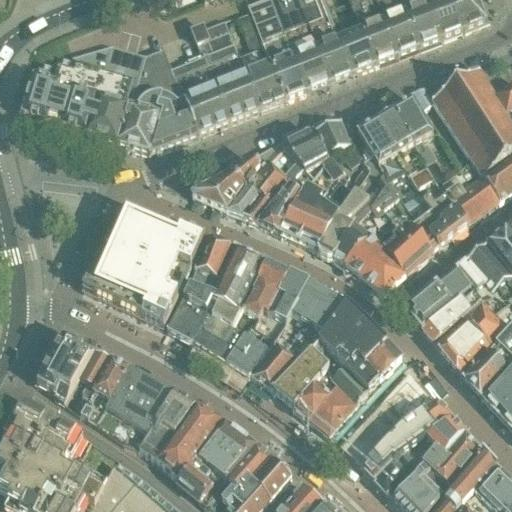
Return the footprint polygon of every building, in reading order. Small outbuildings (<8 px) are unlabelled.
[(173,15),(195,6),(192,0),(183,0),(169,6),(173,15)] [(294,0),(278,0),(269,4),(308,99),(331,90),(294,0)] [(321,0),(294,0),(331,90),(354,81),(339,43),(321,0)] [(372,0),(347,0),(350,6),(348,6),(352,16),(359,32),(360,35),(374,72),(397,64),(372,0)] [(397,0),(372,0),(397,64),(419,55),(397,0)] [(397,0),(419,55),(441,46),(423,0),(397,0)] [(423,0),(441,46),(463,37),(449,0),(423,0)] [(449,0),(463,37),(487,28),(475,0),(449,0)] [(269,4),(248,13),(286,108),(308,99),(269,4)] [(250,18),(237,23),(237,24),(251,60),(240,64),(261,117),(286,108),(248,13),(247,13),(250,18)] [(354,34),(359,32),(352,16),(348,18),(354,34)] [(203,32),(192,37),(202,63),(203,62),(228,130),(261,117),(240,64),(225,27),(225,26),(204,34),(203,32)] [(360,35),(339,43),(354,81),(374,72),(360,35)] [(136,94),(146,63),(112,53),(112,52),(73,63),(71,68),(64,66),(62,71),(52,68),(50,73),(45,72),(43,77),(36,74),(21,123),(47,131),(47,130),(52,132),(84,142),(85,142),(84,143),(115,152),(133,98),(134,93),(136,94)] [(183,106),(171,75),(164,56),(146,63),(136,94),(134,93),(133,98),(115,152),(148,162),(149,162),(161,125),(183,106)] [(202,63),(171,75),(183,106),(196,143),(228,130),(203,62),(202,63)] [(511,131),(505,119),(495,102),(479,77),(432,107),(433,110),(470,168),(471,167),(481,182),(511,160),(511,131)] [(505,119),(511,115),(511,91),(495,102),(505,119)] [(433,110),(432,107),(423,94),(412,99),(424,116),(433,110)] [(161,125),(149,162),(196,143),(183,106),(161,125)] [(421,149),(434,141),(414,107),(396,117),(395,115),(393,116),(415,152),(427,171),(435,166),(426,151),(424,152),(421,149)] [(401,160),(415,152),(393,116),(375,127),(405,178),(405,177),(409,183),(417,177),(408,162),(404,165),(401,160)] [(351,152),(348,145),(341,127),(307,140),(326,163),(329,169),(322,174),(325,177),(314,190),(312,190),(307,197),(308,198),(280,242),(316,259),(319,253),(355,199),(345,192),(350,182),(333,159),(349,153),(351,152)] [(388,188),(405,178),(375,127),(356,138),(378,174),(380,173),(384,181),(388,188)] [(361,190),(355,199),(319,253),(316,259),(319,260),(321,264),(328,267),(333,267),(333,266),(334,267),(337,262),(338,262),(365,224),(366,223),(377,240),(382,235),(387,230),(391,235),(404,224),(392,209),(399,204),(390,191),(388,188),(384,181),(380,173),(378,174),(356,138),(348,145),(351,152),(349,153),(351,156),(360,167),(363,172),(369,179),(361,190)] [(299,176),(312,190),(314,190),(325,177),(322,174),(329,169),(326,163),(307,140),(280,155),(299,176)] [(259,233),(299,176),(280,155),(252,170),(259,176),(252,186),(265,195),(244,227),(259,233)] [(360,167),(351,156),(343,161),(351,173),(360,167)] [(499,210),(511,200),(511,160),(481,182),(499,210)] [(499,210),(481,182),(471,167),(470,168),(465,171),(452,183),(453,183),(440,192),(442,194),(447,202),(456,215),(468,232),(499,210)] [(229,220),(252,186),(259,176),(252,170),(193,201),(192,202),(192,203),(192,204),(193,205),(194,206),(229,220)] [(369,179),(363,172),(355,185),(361,190),(369,179)] [(427,173),(410,183),(417,194),(434,185),(427,173)] [(307,197),(312,190),(299,176),(259,233),(278,241),(280,242),(308,198),(307,197)] [(229,220),(244,227),(265,195),(252,186),(229,220)] [(408,218),(422,207),(423,206),(420,200),(409,206),(403,210),(408,218)] [(430,202),(423,206),(422,207),(441,232),(423,247),(433,260),(439,255),(468,232),(456,215),(447,202),(437,210),(430,202)] [(387,269),(402,257),(415,245),(420,251),(417,252),(428,265),(433,260),(423,247),(441,232),(422,207),(408,218),(418,230),(412,235),(404,224),(391,235),(396,243),(393,246),(395,249),(358,284),(383,303),(401,288),(387,269)] [(163,335),(205,244),(182,235),(180,239),(127,216),(83,296),(163,335)] [(344,273),(376,241),(377,240),(366,223),(365,224),(338,262),(337,262),(334,267),(344,272),(344,273)] [(396,243),(391,235),(387,230),(382,235),(377,240),(376,241),(344,273),(358,284),(395,249),(393,246),(396,243)] [(511,282),(511,244),(505,235),(487,250),(511,281),(511,282)] [(416,275),(428,265),(417,252),(420,251),(415,245),(402,257),(416,275)] [(211,305),(233,255),(209,246),(194,278),(189,294),(211,305)] [(491,298),(511,281),(487,250),(465,267),(491,298)] [(266,270),(234,255),(233,255),(211,305),(189,294),(178,318),(167,337),(192,351),(205,323),(232,338),(266,270)] [(401,288),(416,275),(402,257),(387,269),(401,288)] [(451,335),(432,352),(444,366),(448,371),(493,326),(502,336),(511,325),(511,282),(511,281),(491,298),(465,267),(456,274),(476,298),(473,299),(474,301),(481,309),(481,312),(453,337),(451,335)] [(266,321),(289,282),(266,270),(232,338),(205,323),(192,351),(226,372),(241,347),(242,348),(251,334),(257,339),(260,334),(257,332),(259,328),(256,327),(261,319),(266,321)] [(468,306),(474,301),(454,275),(403,316),(422,339),(455,313),(465,304),(468,306)] [(296,312),(309,291),(289,282),(266,321),(261,319),(256,327),(259,328),(257,332),(260,334),(257,339),(273,350),(279,342),(276,341),(287,323),(288,324),(296,311),(296,312)] [(346,312),(312,293),(309,291),(296,312),(296,311),(288,324),(287,323),(276,341),(279,342),(273,350),(250,385),(272,400),(272,399),(305,365),(319,348),(346,312)] [(422,339),(432,352),(451,335),(453,337),(481,312),(480,309),(474,301),(468,306),(465,304),(455,313),(422,339)] [(305,365),(272,399),(294,416),(324,381),(333,370),(338,376),(365,399),(367,402),(379,390),(377,387),(378,386),(366,372),(388,353),(385,350),(346,312),(319,348),(305,365)] [(463,387),(511,334),(511,325),(502,336),(493,326),(448,371),(463,387)] [(273,350),(257,339),(251,334),(242,348),(241,347),(226,372),(249,386),(250,385),(273,350)] [(511,334),(463,387),(480,405),(511,368),(511,334)] [(78,385),(95,357),(64,342),(36,391),(54,401),(53,404),(64,411),(66,407),(66,408),(79,386),(78,385)] [(396,375),(402,369),(388,353),(366,372),(378,386),(377,387),(379,390),(396,374),(396,375)] [(80,422),(112,366),(95,357),(78,385),(79,386),(86,390),(80,400),(85,403),(81,410),(78,408),(73,418),(80,422)] [(95,432),(130,375),(112,366),(80,422),(95,432)] [(511,438),(511,368),(480,405),(511,438)] [(130,375),(95,432),(112,444),(150,385),(130,375)] [(367,402),(365,399),(338,376),(329,386),(327,389),(357,413),(367,402)] [(438,410),(431,403),(410,378),(388,402),(360,432),(340,455),(363,476),(384,450),(387,448),(414,425),(422,421),(425,419),(426,420),(434,414),(438,410)] [(327,389),(329,386),(324,381),(294,416),(309,430),(310,430),(328,445),(357,413),(327,389)] [(150,385),(112,444),(125,453),(137,457),(156,430),(176,399),(174,398),(150,385)] [(174,441),(195,411),(176,399),(156,430),(174,441)] [(384,450),(363,476),(373,487),(389,471),(392,473),(401,464),(411,455),(416,451),(451,425),(438,410),(434,414),(426,420),(425,419),(422,421),(414,425),(396,440),(387,448),(384,450)] [(179,488),(198,463),(225,428),(195,411),(174,441),(156,430),(137,457),(139,458),(157,469),(179,488)] [(46,427),(27,417),(23,415),(6,447),(11,449),(0,469),(0,511),(170,511),(143,488),(76,444),(58,434),(60,431),(47,424),(46,427)] [(445,460),(465,440),(451,425),(416,451),(411,455),(424,469),(437,454),(445,460)] [(257,452),(225,428),(198,463),(212,477),(204,488),(212,494),(212,493),(217,497),(226,487),(257,452)] [(447,498),(480,457),(465,440),(445,460),(437,454),(424,469),(436,480),(436,481),(440,492),(447,498)] [(272,468),(273,467),(257,452),(226,487),(217,497),(216,500),(224,498),(234,507),(272,468)] [(391,506),(424,469),(411,455),(401,464),(392,473),(389,471),(373,487),(391,506)] [(466,511),(496,474),(492,470),(482,460),(447,502),(448,503),(447,504),(455,511),(466,511)] [(199,510),(212,494),(204,488),(212,477),(198,463),(179,488),(176,492),(199,510)] [(266,511),(292,485),(272,468),(234,507),(230,511),(266,511)] [(397,511),(412,511),(436,481),(436,480),(424,469),(391,506),(397,511)] [(511,511),(511,489),(496,474),(466,511),(511,511)] [(444,502),(447,498),(440,492),(436,481),(412,511),(435,511),(443,502),(444,502)] [(324,511),(302,493),(293,503),(292,504),(284,511),(324,511)] [(230,511),(234,507),(224,498),(216,500),(205,511),(230,511)]
